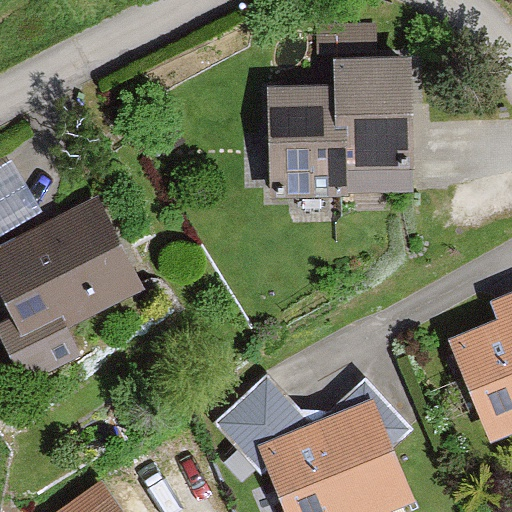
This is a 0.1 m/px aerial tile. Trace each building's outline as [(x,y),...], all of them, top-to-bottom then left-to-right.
[(333,85),(265,88),(270,201),(347,197),(345,173),(415,169),(409,57),(332,60),(333,85)] [(0,236),(0,285),(21,327),(2,337),(33,398),(92,368),(76,336),(153,296),(105,202),(8,252),(0,236)] [(500,315),(452,334),(493,438),(511,430),(511,285),(491,293),(500,315)] [(268,376),(213,426),(265,475),(282,511),(390,511),(414,503),(391,449),(412,430),(366,382),(334,412),(299,408),(268,376)] [(30,511),(127,511),(91,465),(30,511)]
